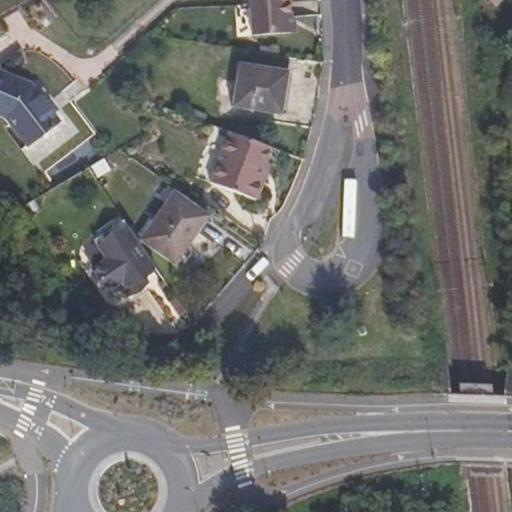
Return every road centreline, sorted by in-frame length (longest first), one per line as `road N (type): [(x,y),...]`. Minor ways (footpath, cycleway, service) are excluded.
road 1 (residential): [(288,268),(300,278),(330,280),(356,261),(366,235),(367,159),(346,46)]
road 2 (secondary): [(405,431),(358,424),(168,448)]
road 3 (residential): [(346,46),(324,167),(288,231),(288,268)]
road 4 (secondary): [(187,501),(247,469),(385,442),(405,431)]
road 5 (unknown): [(0,47),(18,38),(80,69),(168,0)]
road 6 (tertiary): [(125,433),(49,394),(0,386)]
